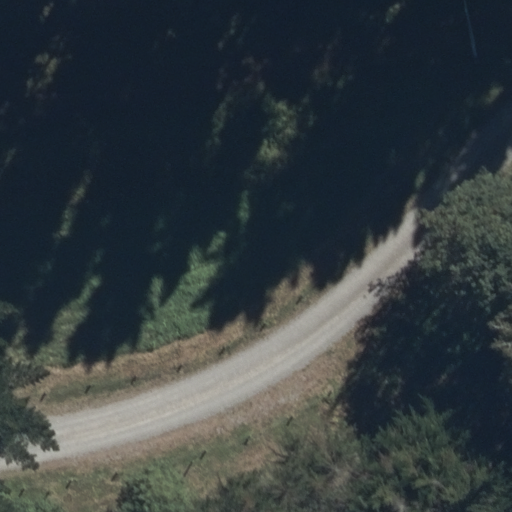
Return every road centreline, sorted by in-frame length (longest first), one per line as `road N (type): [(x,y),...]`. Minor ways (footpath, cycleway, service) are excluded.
road 1 (unknown): [(471,27),(444,166),(320,290),(25,511)]
road 2 (unclassified): [(0,109),(511,18)]
